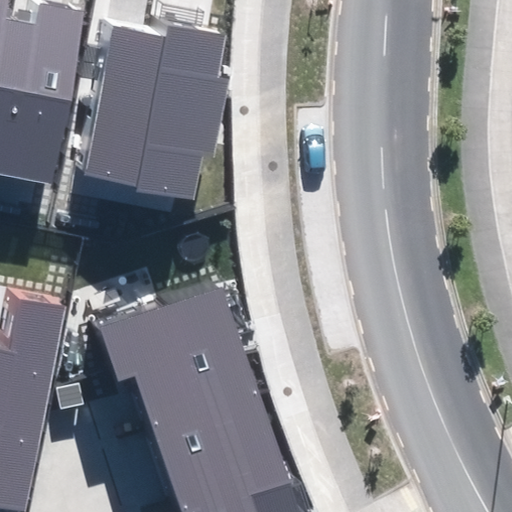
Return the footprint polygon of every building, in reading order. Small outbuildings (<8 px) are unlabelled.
[(0,0),(0,169),(52,179),(83,11),(39,3),(35,23),(5,17),(8,0),(0,0)] [(137,191),(195,201),(204,155),(214,157),(228,79),(218,77),(226,35),(169,25),(167,38),(111,28),(83,175),(138,185),(137,191)] [(469,192),(468,237),(509,238),(511,193),(469,192)] [(294,511),(220,288),(100,327),(118,381),(137,375),(182,511),(294,511)] [(0,504),(24,510),(66,307),(7,295),(0,326),(0,504)] [(494,350),(320,318),(299,434),(474,465),(494,350)]
